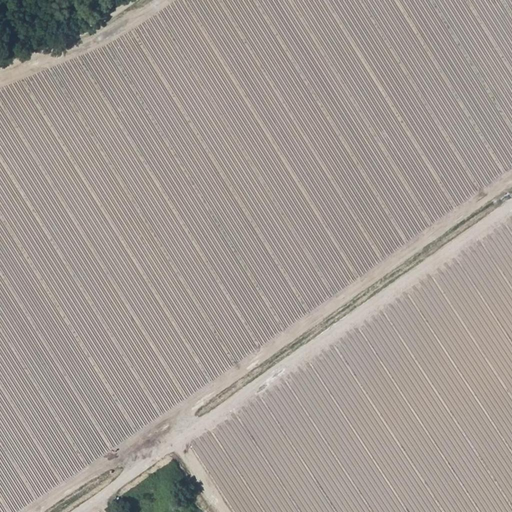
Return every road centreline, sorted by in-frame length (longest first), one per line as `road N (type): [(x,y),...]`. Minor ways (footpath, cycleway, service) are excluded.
road 1 (track): [(80,511),(511,215)]
road 2 (track): [(0,66),(131,0)]
